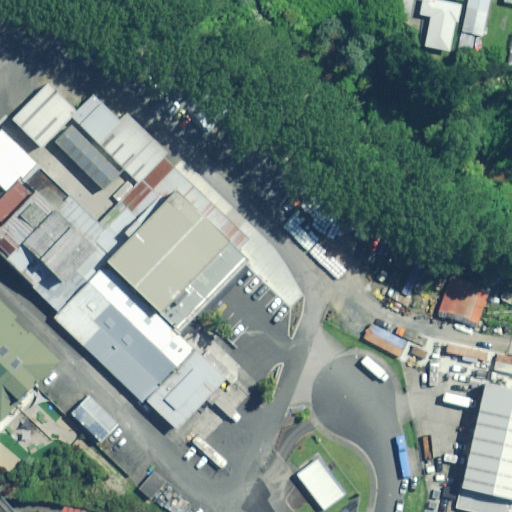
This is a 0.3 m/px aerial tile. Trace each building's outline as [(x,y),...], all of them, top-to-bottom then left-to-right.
[(412,0),(401,0),(399,15),(409,17),(412,0)] [(441,0),(421,0),(418,15),(424,16),(417,44),(452,52),(463,5),(441,0)] [(489,0),(468,0),(463,32),(483,36),(489,0)] [(88,119),(58,89),(21,126),(51,156),(88,119)] [(117,92),(88,119),(137,168),(153,184),(181,156),(117,92)] [(137,168),(88,119),(61,147),(109,195),(137,168)] [(109,195),(61,147),(51,156),(29,178),(30,179),(118,268),(150,237),(109,195)] [(0,208),(0,250),(68,318),(118,268),(30,179),(0,208)] [(150,237),(118,268),(185,336),(256,266),(189,199),(150,237)] [(185,336),(118,268),(68,318),(154,405),(205,355),(185,336)] [(0,341),(0,415),(14,430),(51,393),(0,341)] [(205,355),(154,405),(185,436),(235,386),(205,355)] [(462,393),(463,390),(472,392),(474,382),(434,372),(432,382),(450,387),(450,389),(462,393)] [(511,393),(498,391),(474,498),(511,506),(511,393)] [(117,425),(91,397),(72,415),(98,443),(117,425)] [(345,495),(320,462),(299,478),(324,511),(345,495)] [(167,482),(155,471),(139,490),(151,501),(167,482)]
